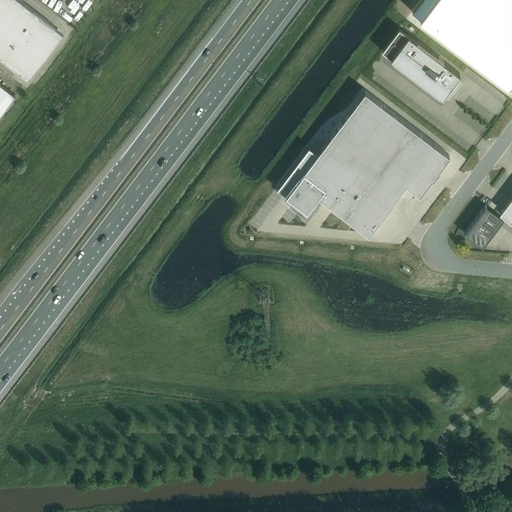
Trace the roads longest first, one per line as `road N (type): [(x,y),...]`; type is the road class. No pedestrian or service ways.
road 1 (motorway): [(0,366),(279,0)]
road 2 (motorway): [(250,0),(0,328)]
road 3 (unclassified): [(511,271),(444,262),(432,245),(511,130)]
